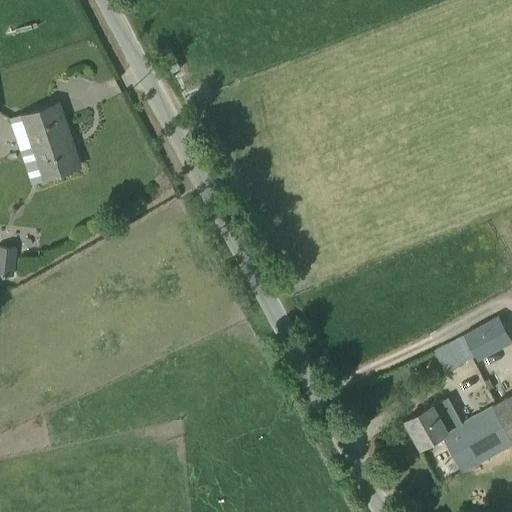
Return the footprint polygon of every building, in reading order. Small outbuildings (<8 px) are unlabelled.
[(69,134),(58,102),(9,118),(31,182),(75,167),(80,165),(69,134)] [(0,242),(0,270),(15,271),(16,243),(0,242)] [(511,340),(498,315),(462,334),(477,361),(511,342),(511,340)] [(432,349),(444,371),(459,363),(447,341),(432,349)] [(511,392),(461,421),(446,395),(404,418),(419,445),(440,434),(461,471),(511,443),(511,392)]
